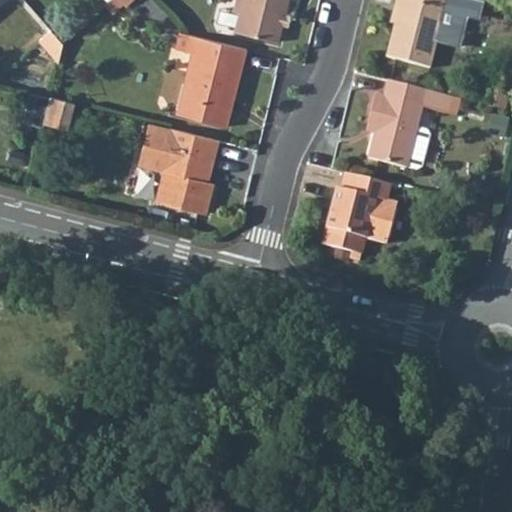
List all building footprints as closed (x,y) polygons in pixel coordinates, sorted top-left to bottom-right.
[(0,0),(0,12),(8,6),(2,0),(0,0)] [(122,0),(120,3),(129,12),(144,0),(122,0)] [(252,0),(245,36),(285,45),(295,0),(252,0)] [(465,0),(408,0),(408,2),(414,4),(399,62),(442,72),(449,44),(460,48),(468,42),(474,19),(461,16),(465,0)] [(474,0),(465,0),(461,16),(474,19),(479,21),(485,3),(474,0)] [(57,33),(44,44),(66,68),(71,48),(57,33)] [(254,52),(194,38),(190,56),(198,58),(184,118),(230,129),(236,104),(241,105),(254,52)] [(463,98),(402,82),(399,98),(387,94),(384,100),(379,125),(391,128),(384,157),(418,166),(420,162),(430,164),(438,157),(443,138),(437,125),(429,124),(433,110),(458,117),(463,98)] [(63,105),(58,104),(52,131),(57,132),(63,105)] [(82,110),(63,105),(57,132),(76,136),(82,110)] [(230,144),(159,127),(149,172),(174,176),(167,207),(217,219),(224,190),(218,189),(230,144)] [(402,187),(358,174),(354,190),(348,189),(333,246),(373,257),(377,240),(398,246),(409,206),(398,203),(402,187)]
